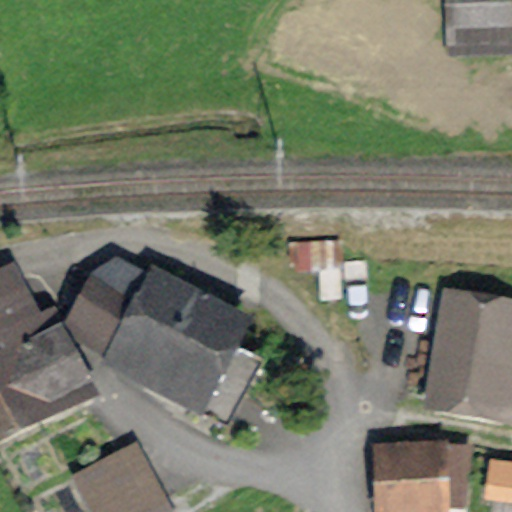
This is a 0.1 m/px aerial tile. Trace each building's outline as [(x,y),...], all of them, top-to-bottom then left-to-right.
[(511,50),(511,0),(444,0),(447,53),(511,50)] [(147,285),(107,265),(76,328),(121,363),(157,290),(147,285)] [(222,352),(238,322),(151,278),(147,285),(157,290),(121,363),(231,418),(256,369),(222,352)] [(33,347),(2,284),(0,285),(0,428),(83,386),(58,335),(33,347)] [(436,402),(511,414),(511,311),(454,302),(436,402)] [(89,511),(173,511),(135,440),(69,475),(89,511)] [(436,446),(386,448),(387,511),(429,511),(438,511),(436,446)] [(511,463),(491,462),(489,503),(511,504),(511,463)]
